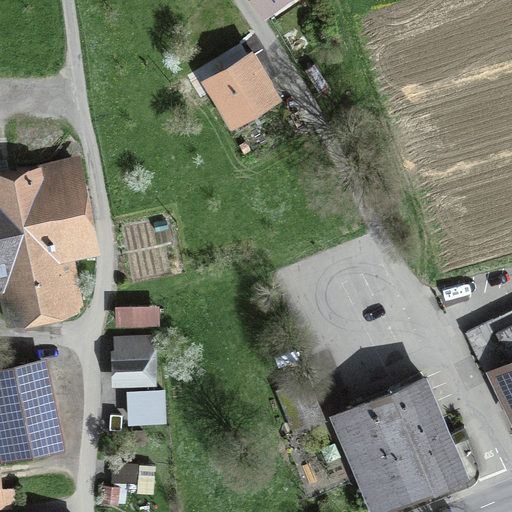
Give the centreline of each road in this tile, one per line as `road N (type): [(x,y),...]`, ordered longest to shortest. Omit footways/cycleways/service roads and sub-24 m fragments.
road 1 (unclassified): [(511,483),(363,205),(239,0)]
road 2 (residential): [(81,89),(106,253),(90,336)]
road 3 (residential): [(90,336),(85,511)]
